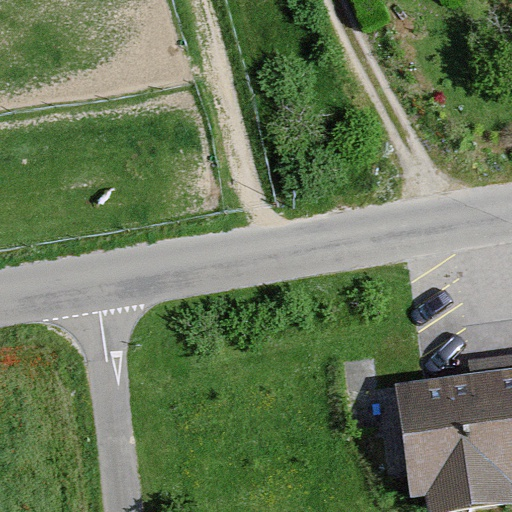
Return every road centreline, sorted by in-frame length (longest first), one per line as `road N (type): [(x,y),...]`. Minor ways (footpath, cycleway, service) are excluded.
road 1 (unclassified): [(511,209),(95,274)]
road 2 (unclassified): [(95,274),(124,511)]
